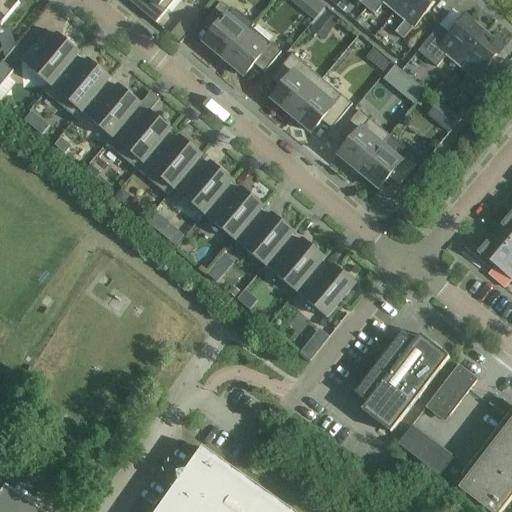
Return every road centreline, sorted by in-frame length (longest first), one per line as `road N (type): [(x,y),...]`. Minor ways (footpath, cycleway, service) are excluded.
road 1 (residential): [(416,270),(94,0)]
road 2 (unclassified): [(104,511),(222,332)]
road 3 (residential): [(416,270),(511,154)]
road 4 (residential): [(511,344),(416,270)]
